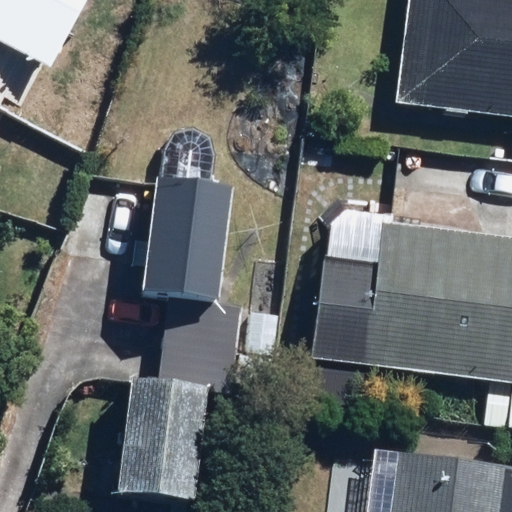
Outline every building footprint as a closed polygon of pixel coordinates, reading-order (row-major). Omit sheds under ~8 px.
[(85,0),(0,0),(0,40),(51,67),(85,0)] [(511,0),(406,0),(396,106),(511,117),(511,0)] [(161,140),(156,152),(144,295),(220,301),(230,177),(213,175),(215,147),(215,145),(214,143),(213,142),(212,140),(211,138),(210,137),(208,135),(207,134),(206,133),(204,132),(202,131),(201,130),(199,129),(197,128),(195,128),(193,127),(191,127),(189,127),(188,126),(186,127),(184,127),(182,127),(180,127),(178,128),(176,128),(174,129),(173,130),(171,131),(169,132),(168,133),(166,134),(165,136),(164,137),(162,139),(161,140)] [(310,363),(446,378),(441,422),(502,429),(507,385),(511,385),(511,239),(385,226),(380,267),(321,261),(310,363)] [(283,309),(240,309),(241,363),(283,363),(283,309)] [(211,379),(126,374),(119,496),(204,501),(211,379)] [(511,511),(511,459),(376,446),(369,511),(511,511)]
